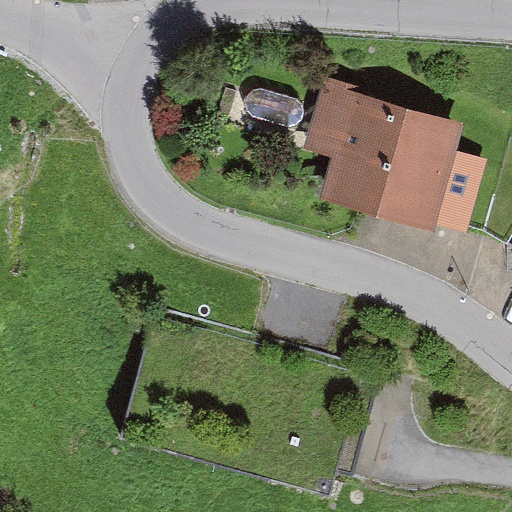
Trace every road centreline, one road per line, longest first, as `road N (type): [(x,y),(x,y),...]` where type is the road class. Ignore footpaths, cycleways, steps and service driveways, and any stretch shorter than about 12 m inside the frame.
road 1 (residential): [(511,355),(460,312),(404,285),(197,221),(150,188),(125,145),(123,60)]
road 2 (residential): [(315,0),(511,15)]
road 3 (residential): [(0,10),(123,60)]
